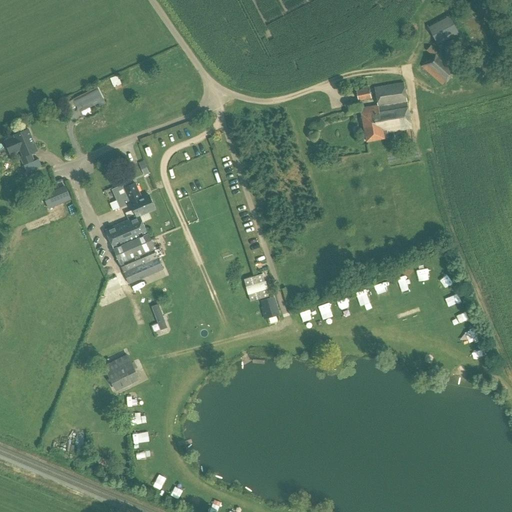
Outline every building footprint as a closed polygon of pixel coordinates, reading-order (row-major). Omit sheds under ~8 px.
[(439,46),(459,34),(448,13),(427,25),(439,46)] [(439,53),(431,46),(426,51),(431,55),(421,67),(443,85),(446,82),(447,82),(458,68),(440,53),(439,53)] [(122,84),(118,76),(111,79),(116,90),(122,87),(121,84),(122,84)] [(407,102),(403,82),(374,87),(378,106),(360,109),(367,142),(385,139),(385,138),(389,137),(388,133),(411,129),(407,102)] [(90,107),(104,101),(97,87),(73,99),(77,107),(88,102),(90,107)] [(359,101),(371,98),(369,89),(357,91),(359,101)] [(424,124),(486,115),(485,106),(477,107),(476,95),(446,100),(447,107),(422,111),(424,124)] [(511,104),(511,98),(494,100),(495,112),(511,110),(511,104)] [(356,105),(354,99),(348,100),(349,107),(356,105)] [(10,155),(21,151),(23,156),(20,157),(24,164),(34,160),(31,153),(38,151),(29,130),(15,135),(15,136),(4,140),(10,155)] [(112,189),(120,209),(131,204),(139,200),(137,195),(140,193),(136,183),(125,188),(124,184),(112,189)] [(47,194),(50,206),(73,199),(69,187),(47,194)] [(139,200),(131,204),(134,210),(127,213),(129,220),(105,231),(129,284),(163,269),(147,233),(140,217),(156,210),(150,195),(142,198),(142,199),(139,200)] [(418,266),(419,275),(429,273),(428,265),(418,266)] [(443,275),(447,284),(455,280),(450,271),(443,275)] [(401,284),(411,280),(408,272),(398,275),(401,284)] [(244,279),(250,302),(269,296),(267,289),(268,289),(266,281),(265,281),(262,274),(244,279)] [(381,295),(390,292),(386,279),(377,282),(381,295)] [(357,289),(359,299),(369,296),(367,286),(357,289)] [(342,307),(351,303),(347,293),(338,296),(342,307)] [(274,298),(274,297),(261,301),(262,307),(261,308),(264,319),(280,315),(275,298),(274,298)] [(323,314),(334,310),(330,300),(319,304),(323,314)] [(162,301),(156,302),(161,326),(167,325),(162,301)] [(307,322),(315,320),(311,307),(303,309),(307,322)] [(469,339),(478,337),(477,325),(467,327),(469,339)] [(476,345),(478,355),(487,354),(486,343),(476,345)] [(116,392),(140,380),(129,357),(104,368),(116,392)] [(123,389),(135,418),(144,414),(131,386),(123,389)] [(137,444),(146,442),(145,431),(135,433),(137,444)] [(148,459),(147,450),(138,450),(139,460),(148,459)]
